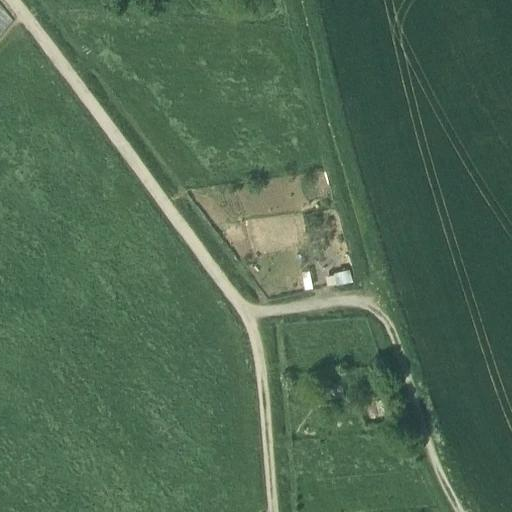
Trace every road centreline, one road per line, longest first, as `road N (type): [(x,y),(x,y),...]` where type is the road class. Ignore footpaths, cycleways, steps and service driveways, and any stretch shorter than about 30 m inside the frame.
road 1 (track): [(18,0),(270,329)]
road 2 (track): [(465,511),(400,326),(378,313),(270,329)]
road 3 (track): [(270,329),(286,511)]
